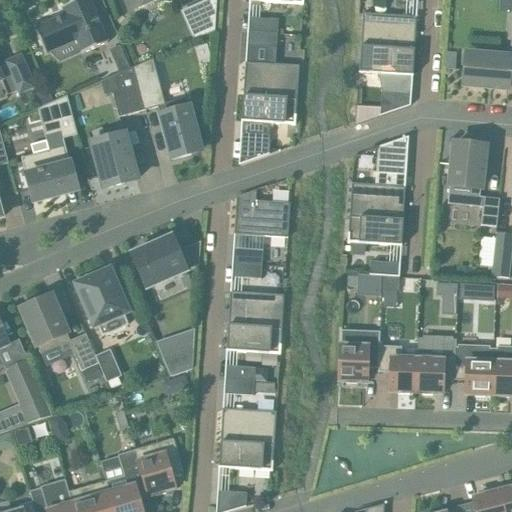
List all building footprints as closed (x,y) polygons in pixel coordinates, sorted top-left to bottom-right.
[(108,44),(88,0),(82,0),(62,9),(65,16),(49,23),(48,21),(35,26),(36,29),(34,29),(45,55),(76,42),(82,55),(108,44)] [(123,0),(129,13),(160,0),(123,0)] [(201,20),(187,26),(194,41),(215,32),(216,0),(211,0),(195,7),(201,20)] [(361,31),(360,49),(414,52),(416,18),(362,15),(361,31)] [(251,33),(277,35),(278,21),(252,19),(251,33)] [(276,49),(277,35),(251,33),(250,47),(276,49)] [(120,47),(111,51),(120,73),(130,69),(120,47)] [(360,49),(359,74),(378,75),(382,93),(407,94),(408,77),(412,77),(414,52),(360,49)] [(510,59),(466,55),(464,87),(507,90),(510,59)] [(0,69),(0,102),(7,100),(6,98),(19,92),(20,94),(33,88),(20,58),(7,64),(8,66),(0,69)] [(133,69),(144,111),(158,108),(166,138),(165,138),(171,161),(191,156),(200,153),(186,99),(165,105),(153,60),(133,69)] [(243,98),(297,101),(299,67),(245,64),(243,98)] [(119,118),(144,111),(133,69),(116,76),(120,92),(112,94),(119,118)] [(47,90),(30,97),(36,110),(53,103),(47,90)] [(382,93),(381,93),(380,118),(410,107),(410,106),(407,107),(407,94),(382,93)] [(43,108),(37,110),(45,138),(61,133),(63,140),(77,136),(66,98),(43,108)] [(295,126),(297,101),(243,98),(241,123),(295,126)] [(2,143),(0,134),(0,219),(1,219),(0,214),(0,166),(8,164),(2,143)] [(136,181),(124,136),(92,145),(103,190),(136,181)] [(403,164),(404,139),(378,149),(377,163),(403,164)] [(270,142),(244,140),(242,164),(239,165),(238,166),(269,156),(270,142)] [(451,187),(449,204),(482,207),(483,199),(479,199),(480,190),(484,148),(454,145),(449,187),(451,187)] [(49,152),(21,159),(33,203),(64,194),(77,191),(75,184),(65,147),(49,152)] [(349,219),(403,222),(405,189),(351,185),(349,219)] [(254,202),(256,191),(236,198),(234,236),(287,239),(290,204),(254,202)] [(499,200),(483,199),(482,207),(480,226),(496,228),(499,200)] [(401,248),(403,222),(349,219),(347,244),(401,248)] [(511,253),(511,235),(496,234),(491,277),(509,279),(511,253)] [(173,241),(172,238),(169,240),(157,245),(146,250),(133,256),(133,255),(131,257),(132,259),(144,287),(145,290),(148,289),(160,283),(172,278),(184,273),(187,272),(185,269),(173,241)] [(236,265),(262,267),(263,252),(237,251),(236,265)] [(396,264),(370,263),(369,276),(395,278),(396,264)] [(262,267),(236,265),(235,279),(261,281),(262,267)] [(457,268),(456,279),(473,281),(474,270),(457,268)] [(126,313),(108,273),(77,286),(95,327),(97,326),(102,337),(108,335),(113,333),(118,331),(123,328),(128,325),(124,314),(126,313)] [(359,278),(347,277),(347,287),(359,287),(359,278)] [(396,280),(384,279),(384,291),(395,292),(396,280)] [(456,316),(457,285),(437,284),(436,297),(442,297),(441,316),(456,316)] [(494,303),(494,287),(459,285),(459,301),(494,303)] [(511,300),(511,286),(497,286),(497,299),(511,300)] [(230,293),(228,327),(281,331),(284,297),(230,293)] [(70,342),(51,298),(21,311),(40,355),(60,347),(63,353),(71,349),(81,372),(98,365),(85,335),(70,342)] [(281,331),(228,327),(226,353),(280,356),(281,331)] [(357,384),(366,384),(366,373),(377,373),(377,374),(378,374),(379,347),(380,334),(341,333),(341,347),(339,383),(345,383),(345,385),(357,385),(357,384)] [(417,361),(415,394),(421,394),(421,396),(433,396),(433,395),(441,395),(442,380),(454,380),(455,367),(455,348),(456,341),(418,339),(417,346),(417,361)] [(401,348),(379,347),(378,374),(379,374),(379,373),(390,373),(389,393),(398,393),(398,395),(410,395),(410,394),(415,394),(417,361),(401,360),(401,348)] [(455,367),(454,380),(466,381),(465,396),(474,396),(474,398),(486,398),(486,397),(491,397),(493,350),(455,348),(455,367)] [(192,370),(194,350),(163,361),(170,378),(192,370)] [(511,350),(493,350),(491,397),(497,397),(497,398),(508,399),(509,397),(511,397),(511,350)] [(19,405),(0,412),(0,433),(28,425),(52,417),(36,381),(23,351),(8,358),(13,369),(4,373),(19,405)] [(119,376),(109,353),(95,358),(106,382),(119,376)] [(96,367),(82,373),(86,384),(101,377),(96,367)] [(228,381),(254,383),(255,369),(229,367),(228,381)] [(190,389),(185,376),(160,384),(165,397),(190,389)] [(118,379),(107,383),(110,390),(121,385),(118,379)] [(253,397),(254,383),(228,381),(227,395),(253,397)] [(220,444),(274,447),(275,429),(276,413),(222,410),(220,444)] [(49,421),(56,444),(66,441),(60,418),(49,421)] [(33,444),(28,430),(14,434),(18,448),(33,444)] [(0,451),(14,447),(10,434),(0,437),(0,451)] [(173,441),(136,451),(149,498),(155,496),(155,497),(166,494),(166,493),(174,490),(170,476),(181,473),(181,474),(182,473),(173,441)] [(274,449),(274,447),(220,444),(219,469),(272,472),(274,449)] [(124,477),(105,483),(113,511),(140,511),(138,501),(148,497),(148,498),(149,498),(136,451),(118,457),(124,477)] [(74,511),(69,493),(68,493),(65,482),(29,492),(32,502),(34,511),(74,511)] [(113,511),(105,483),(69,493),(74,511),(113,511)] [(498,493),(502,511),(511,511),(511,488),(503,490),(504,492),(498,493)] [(247,494),(221,493),(219,511),(233,511),(246,508),(247,494)] [(502,511),(498,493),(492,495),(492,493),(481,496),(481,498),(473,500),(475,511),(502,511)] [(34,511),(32,502),(19,506),(20,511),(34,511)]
